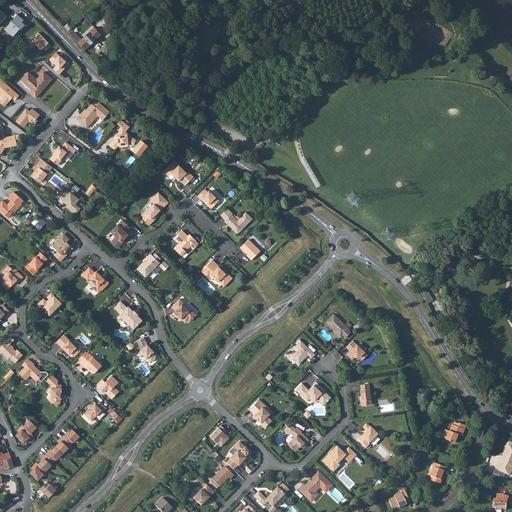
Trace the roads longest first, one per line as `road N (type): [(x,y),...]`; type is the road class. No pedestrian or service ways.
road 1 (tertiary): [(26,0),(131,100),(317,218)]
road 2 (residential): [(16,460),(67,411),(73,392),(67,373),(25,341),(20,306),(90,245)]
road 3 (tertiary): [(372,263),(410,299),(491,411)]
road 4 (residential): [(326,353),(344,416),(298,465),(269,458)]
road 5 (residential): [(114,268),(185,205),(226,249)]
road 6 (residential): [(199,389),(167,352),(151,305),(114,268)]
road 7 (residential): [(491,411),(469,475),(432,511)]
